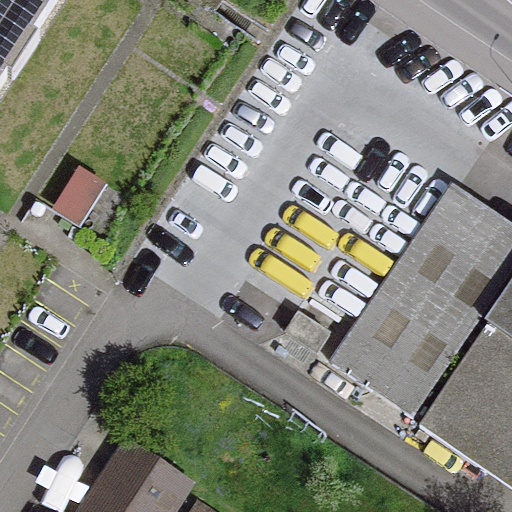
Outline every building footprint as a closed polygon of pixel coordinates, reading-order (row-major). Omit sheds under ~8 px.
[(0,0),(0,82),(53,0),(0,0)] [(50,208),(78,226),(89,209),(103,187),(75,169),(61,191),(50,208)] [(511,269),(511,250),(438,200),(325,365),(407,422),(511,269)] [(419,423),(511,487),(511,280),(486,318),(490,321),(419,423)] [(280,335),(311,356),(324,337),(293,316),(280,335)] [(87,511),(158,511),(177,484),(127,451),(87,511)]
